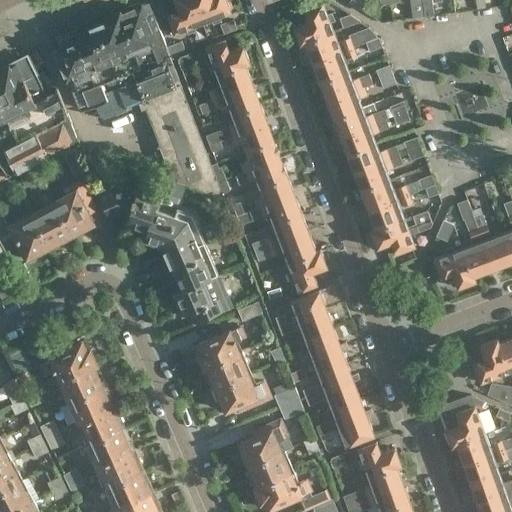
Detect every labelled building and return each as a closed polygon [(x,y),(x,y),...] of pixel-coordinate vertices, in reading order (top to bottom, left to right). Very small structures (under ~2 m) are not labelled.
[(203,23),(194,0),(175,0),(179,11),(167,15),(175,34),(185,30),(187,33),(195,30),(194,27),(203,23)] [(194,0),(203,23),(212,20),(214,23),(222,20),(220,17),(231,13),(226,0),(194,0)] [(363,0),(350,0),(349,2),(361,9),(366,1),(363,0)] [(393,20),(390,0),(378,0),(379,3),(375,18),(380,22),(393,20)] [(390,0),(393,20),(404,19),(401,1),(400,1),(399,0),(390,0)] [(424,14),(422,0),(410,0),(412,15),(424,14)] [(432,2),(431,0),(421,0),(424,16),(434,15),(432,2)] [(475,0),(477,9),(485,8),(484,0),(475,0)] [(222,193),(219,184),(211,164),(181,85),(182,85),(170,54),(162,33),(153,12),(149,2),(120,14),(143,70),(118,80),(120,85),(107,89),(112,101),(98,106),(102,116),(138,102),(141,109),(145,108),(174,180),(225,199),(223,193),(222,193)] [(326,16),(321,3),(304,9),(308,21),(294,26),(301,44),(305,42),(333,32),(329,23),(333,22),(330,14),(326,16)] [(95,23),(118,80),(143,70),(120,14),(119,12),(95,23)] [(350,14),(339,17),(343,27),(361,21),(350,14)] [(220,23),(224,33),(237,28),(234,19),(220,23)] [(95,89),(102,86),(118,80),(95,23),(72,32),(72,33),(95,89)] [(366,42),(378,37),(369,27),(347,35),(348,38),(337,42),(333,32),(305,42),(313,63),(352,48),(363,43),(366,42)] [(162,33),(170,54),(185,47),(182,39),(172,43),(167,31),(162,33)] [(106,97),(102,86),(95,89),(72,33),(51,42),(68,82),(73,94),(79,108),(85,105),(86,107),(100,101),(99,100),(106,97)] [(379,37),(366,42),(370,51),(382,46),(379,37)] [(218,75),(246,65),(250,63),(244,46),(229,51),(225,40),(207,46),(212,58),(207,60),(210,67),(214,66),(218,75)] [(352,48),(313,63),(321,83),(348,72),(344,62),(355,58),(352,48)] [(182,70),(195,65),(191,52),(180,56),(178,60),(182,70)] [(0,68),(0,69),(1,72),(0,72),(0,109),(17,144),(35,135),(47,157),(79,141),(58,89),(46,95),(27,55),(0,68)] [(380,79),(393,75),(389,64),(376,69),(380,79)] [(214,99),(253,84),(246,65),(218,75),(222,86),(209,91),(212,99),(214,98),(214,99)] [(350,80),(348,72),(321,83),(328,101),(363,87),(373,83),(369,73),(350,80)] [(393,75),(380,79),(383,88),(396,83),(393,75)] [(261,105),(253,84),(214,99),(214,98),(212,99),(199,104),(202,114),(217,108),(218,109),(229,105),(233,116),(261,105)] [(367,95),(363,87),(328,101),(334,119),(362,108),(358,99),(367,95)] [(393,115),(407,110),(403,101),(389,106),(393,115)] [(231,138),(268,124),(261,105),(233,116),(236,123),(206,134),(209,144),(208,144),(209,146),(221,142),(221,140),(230,137),(231,138)] [(341,136),(386,119),(389,118),(385,110),(366,117),(362,108),(334,119),(341,136)] [(17,144),(0,109),(0,163),(8,178),(47,157),(35,135),(17,144)] [(407,110),(393,115),(397,125),(410,120),(407,110)] [(386,119),(341,136),(348,154),(375,144),(371,134),(390,127),(386,119)] [(275,142),(268,124),(231,138),(234,146),(243,143),(247,152),(275,142)] [(408,151),(420,146),(417,137),(404,141),(408,151)] [(212,154),(224,149),(221,142),(209,146),(212,154)] [(275,142),(247,152),(250,162),(241,165),(244,173),(282,159),(275,142)] [(379,154),(375,144),(348,154),(355,172),(391,159),(400,155),(397,147),(379,154)] [(75,176),(89,168),(77,145),(63,153),(75,176)] [(420,146),(408,151),(411,159),(424,155),(420,146)] [(362,191),(389,180),(385,170),(403,163),(400,155),(391,159),(355,172),(362,191)] [(282,159),(244,173),(236,177),(240,185),(247,182),(251,191),(260,187),(260,188),(289,178),(282,159)] [(219,184),(227,180),(221,166),(219,167),(217,162),(216,162),(211,164),(219,184)] [(25,186),(38,179),(33,169),(19,176),(25,186)] [(425,187),(435,184),(431,174),(418,179),(421,189),(425,187)] [(43,179),(49,190),(56,187),(50,175),(43,179)] [(157,203),(117,188),(118,176),(94,187),(98,196),(109,217),(118,212),(128,216),(125,225),(146,233),(154,210),(157,203)] [(237,217),(295,195),(289,178),(260,188),(264,198),(255,201),(257,207),(252,209),(250,202),(241,205),(238,195),(230,198),(237,217)] [(76,192),(55,202),(72,235),(80,230),(81,232),(92,226),(91,224),(93,223),(88,213),(97,209),(82,179),(72,184),(76,192)] [(227,180),(219,184),(222,193),(223,193),(231,190),(227,180)] [(393,190),(389,180),(362,191),(369,210),(408,195),(404,186),(393,190)] [(435,184),(425,187),(428,196),(439,193),(435,184)] [(295,195),(237,217),(240,225),(270,214),(274,224),(302,213),(295,195)] [(408,195),(369,210),(376,227),(403,217),(400,209),(411,205),(408,195)] [(475,219),(467,199),(457,203),(463,219),(464,219),(469,233),(473,245),(464,249),(474,276),(493,268),(479,229),(475,219)] [(511,258),(511,199),(503,203),(511,225),(511,230),(503,234),(511,258)] [(72,235),(55,202),(33,214),(50,247),(59,242),(60,243),(73,236),(72,235)] [(169,259),(204,244),(193,216),(176,210),(174,217),(154,210),(146,233),(143,240),(164,247),(169,259)] [(413,247),(414,246),(410,236),(419,233),(419,231),(431,227),(433,223),(428,210),(412,215),(417,226),(407,229),(403,217),(376,227),(371,229),(378,247),(392,242),(396,253),(413,247)] [(256,252),(269,247),(309,232),(302,213),(274,224),(277,234),(252,244),(255,251),(256,252)] [(9,226),(10,228),(26,259),(30,257),(31,259),(41,254),(40,252),(50,247),(33,214),(9,226)] [(487,226),(483,216),(475,219),(479,229),(493,268),(511,261),(511,258),(503,234),(492,238),(488,226),(487,226)] [(447,241),(454,226),(454,225),(443,219),(436,236),(447,241)] [(287,261),(316,251),(309,232),(269,247),(256,252),(259,260),(259,261),(283,251),(287,261)] [(204,244),(169,259),(168,260),(182,292),(218,277),(204,244)] [(321,249),(316,251),(287,261),(291,272),(288,273),(291,281),(295,280),(299,290),(317,283),(313,272),(327,266),(321,249)] [(445,252),(446,254),(435,258),(441,277),(453,272),(458,287),(476,280),(474,276),(464,249),(454,253),(452,249),(445,252)] [(194,325),(225,313),(232,309),(218,277),(182,292),(174,296),(182,316),(189,313),(194,325)] [(266,290),(269,300),(282,295),(278,285),(266,290)] [(295,320),(327,308),(320,289),(291,300),(297,314),(287,318),(285,313),(275,316),(279,326),(295,320)] [(263,311),(259,300),(238,309),(243,320),(263,311)] [(333,326),(327,308),(295,320),(279,326),(282,335),(298,329),(296,324),(300,323),(305,336),(333,326)] [(333,326),(305,336),(310,351),(307,352),(308,355),(340,343),(333,326)] [(204,369),(208,368),(239,355),(234,343),(245,339),(240,328),(198,345),(202,354),(198,356),(204,369)] [(511,370),(511,337),(499,343),(510,371),(511,370)] [(481,382),(510,371),(499,343),(498,338),(480,345),(485,359),(474,363),(481,382)] [(318,372),(347,362),(342,349),(348,347),(346,341),(340,343),(308,355),(305,356),(305,358),(308,366),(315,363),(318,372)] [(57,381),(92,365),(96,364),(90,350),(86,352),(82,342),(41,364),(46,374),(52,371),(57,381)] [(276,363),(286,359),(280,346),(270,350),(276,363)] [(305,358),(305,356),(302,348),(289,354),(292,363),(305,358)] [(243,353),(239,355),(208,368),(212,378),(208,380),(213,391),(248,377),(244,365),(248,364),(243,353)] [(352,374),(347,362),(318,372),(322,382),(302,389),(306,398),(354,380),(360,378),(357,372),(352,374)] [(92,365),(57,381),(61,392),(66,390),(71,401),(105,386),(99,374),(97,375),(92,365)] [(293,383),(308,377),(304,367),(289,373),(293,383)] [(25,373),(17,376),(23,386),(30,383),(25,373)] [(253,388),(248,377),(213,391),(218,403),(222,401),(227,412),(246,403),(249,409),(271,400),(264,383),(253,388)] [(13,378),(2,384),(7,394),(9,393),(14,403),(11,405),(11,406),(24,400),(13,378)] [(332,408),(361,398),(354,380),(306,398),(309,405),(322,400),(326,411),(332,408)] [(511,385),(492,382),(488,394),(511,403),(511,385)] [(280,408),(300,399),(295,385),(274,394),(280,408)] [(76,425),(112,409),(108,399),(111,397),(105,386),(71,401),(75,412),(71,414),(76,425)] [(31,405),(42,400),(39,392),(27,397),(31,405)] [(482,424),(479,417),(471,394),(440,406),(447,428),(446,428),(453,446),(457,444),(485,434),(482,424)] [(365,410),(361,398),(332,408),(336,418),(316,425),(320,434),(335,428),(367,416),(373,414),(371,408),(365,410)] [(300,399),(280,408),(285,418),(304,410),(300,399)] [(24,400),(11,406),(15,415),(28,408),(24,400)] [(507,420),(507,419),(510,413),(499,408),(496,415),(500,417),(507,420)] [(116,417),(112,409),(76,425),(81,436),(85,434),(90,444),(125,429),(119,416),(116,417)] [(374,435),(367,416),(335,428),(320,434),(321,438),(328,436),(329,437),(337,434),(337,432),(340,431),(346,445),(374,435)] [(48,441),(61,435),(54,418),(40,425),(48,441)] [(246,467),(281,453),(277,441),(287,437),(279,418),(246,432),(249,440),(241,443),(245,454),(241,456),(246,467)] [(95,466),(130,451),(126,441),(130,439),(125,429),(90,444),(95,454),(90,456),(95,466)] [(31,448),(45,441),(41,433),(27,439),(31,448)] [(504,449),(511,446),(511,436),(489,444),(485,434),(457,444),(464,463),(504,449)] [(61,435),(48,441),(51,449),(65,443),(61,435)] [(309,454),(319,450),(314,435),(303,440),(309,454)] [(45,441),(31,448),(35,457),(49,450),(45,441)] [(359,448),(360,451),(363,458),(359,460),(362,469),(366,467),(369,476),(396,466),(401,464),(395,447),(380,452),(377,442),(359,448)] [(3,450),(0,443),(0,464),(11,459),(6,448),(3,450)] [(510,461),(511,460),(511,446),(504,449),(464,463),(471,483),(499,472),(495,462),(509,458),(510,461)] [(130,451),(95,466),(100,478),(104,476),(109,487),(144,471),(138,459),(135,460),(130,451)] [(291,475),(286,464),(281,453),(246,467),(251,479),(255,477),(259,488),(291,475)] [(332,457),(330,461),(332,467),(346,463),(342,453),(332,457)] [(0,491),(19,481),(13,470),(17,469),(11,459),(0,464),(0,491)] [(366,497),(403,484),(396,466),(369,476),(372,485),(343,495),(347,504),(366,497)] [(68,483),(81,476),(77,467),(63,474),(68,483)] [(115,509),(150,494),(145,484),(149,482),(144,471),(109,487),(113,497),(110,499),(115,509)] [(511,478),(502,482),(499,472),(471,483),(478,502),(511,490),(511,478)] [(51,490),(65,483),(61,475),(47,481),(51,490)] [(310,492),(308,488),(305,481),(295,485),(291,475),(259,488),(255,489),(261,503),(266,502),(269,510),(310,492)] [(81,476),(68,483),(72,492),(85,485),(81,476)] [(19,481),(0,491),(0,511),(9,511),(34,499),(28,489),(24,491),(19,481)] [(65,483),(51,490),(56,499),(69,493),(65,483)] [(409,502),(403,484),(366,497),(347,504),(349,511),(352,511),(378,503),(382,511),(409,502)] [(308,496),(314,511),(334,502),(328,488),(308,496)] [(511,499),(511,490),(478,502),(481,511),(505,511),(511,510),(511,509),(509,501),(511,499)] [(154,503),(150,494),(115,509),(115,511),(161,511),(157,501),(154,503)] [(39,510),(34,499),(9,511),(35,511),(39,510)] [(337,511),(334,502),(314,511),(311,511),(337,511)] [(412,511),(409,502),(382,511),(381,511),(412,511)]
